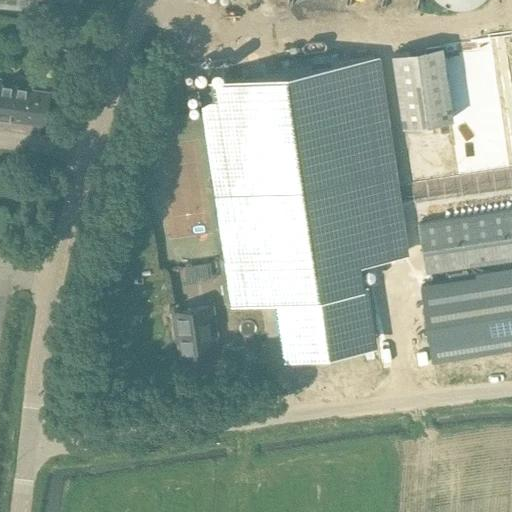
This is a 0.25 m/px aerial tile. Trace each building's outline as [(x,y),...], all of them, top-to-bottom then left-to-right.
[(0,0),(0,7),(36,11),(37,0),(59,0),(81,2),(81,0),(0,0)] [(394,53),(406,125),(453,117),(442,46),(394,53)] [(295,68),(204,82),(233,279),(236,303),(280,297),(280,298),(286,333),(309,351),(351,345),(369,321),(363,285),(365,284),(361,260),(403,254),(374,56),(306,67),(295,68)] [(0,116),(25,120),(25,116),(43,119),(47,90),(0,82),(0,116)] [(511,211),(420,225),(427,273),(511,259),(511,211)] [(366,268),(364,270),(364,273),(366,276),(369,277),(372,277),(374,275),(376,272),(375,269),(374,267),(371,266),(368,266),(366,268)] [(511,347),(511,270),(421,284),(433,359),(511,347)] [(217,333),(213,305),(172,311),(172,312),(177,312),(183,356),(215,351),(212,334),(217,333)]
